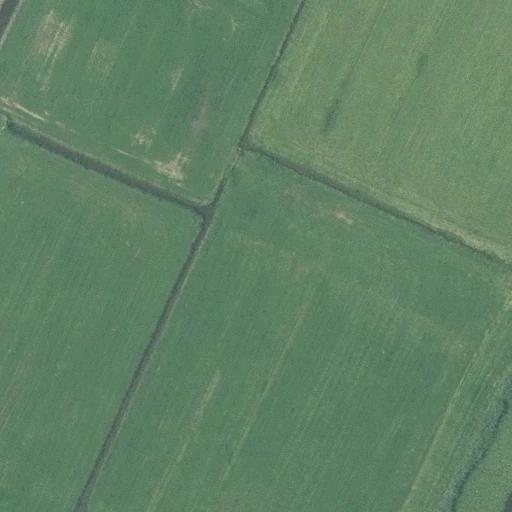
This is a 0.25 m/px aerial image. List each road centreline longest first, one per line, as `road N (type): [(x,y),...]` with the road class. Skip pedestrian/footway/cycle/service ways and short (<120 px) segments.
road 1 (track): [(217,158),(507,295),(511,286)]
road 2 (track): [(507,295),(394,511)]
